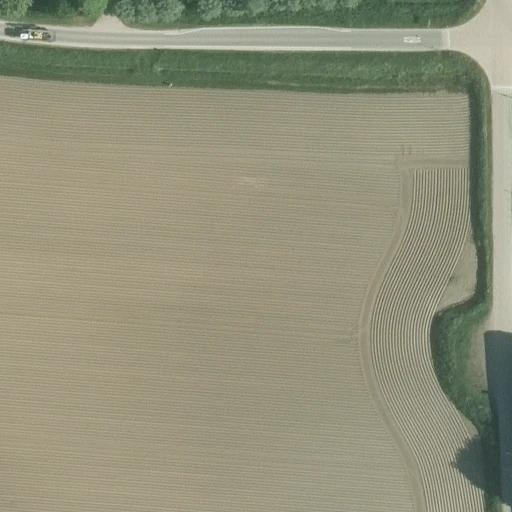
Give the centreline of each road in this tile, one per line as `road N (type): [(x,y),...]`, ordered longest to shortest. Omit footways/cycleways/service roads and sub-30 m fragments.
road 1 (unclassified): [(499,40),(0,44)]
road 2 (tertiary): [(505,511),(499,40)]
